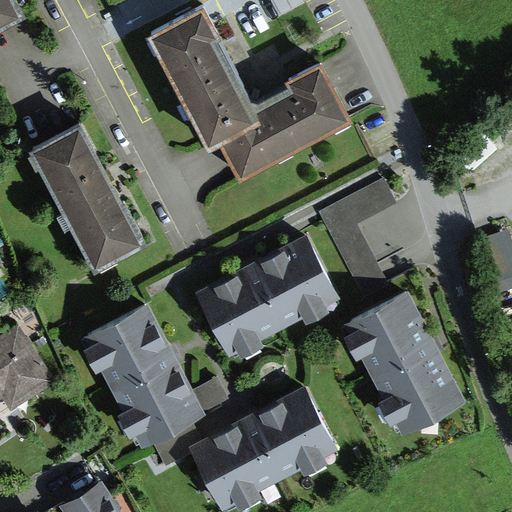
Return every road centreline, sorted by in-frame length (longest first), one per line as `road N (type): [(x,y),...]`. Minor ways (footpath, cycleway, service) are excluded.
road 1 (residential): [(352,0),(400,103),(480,370),(511,442)]
road 2 (residential): [(68,0),(184,227)]
